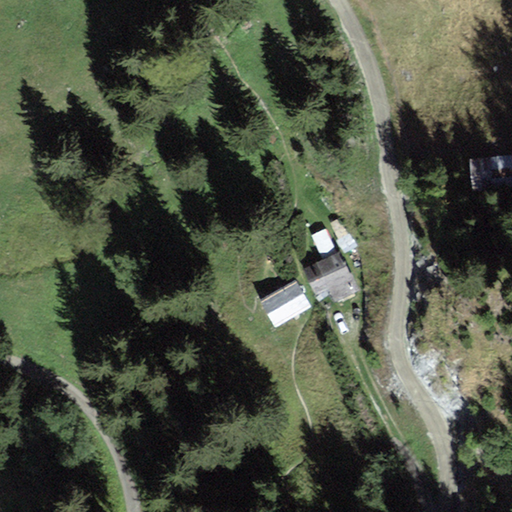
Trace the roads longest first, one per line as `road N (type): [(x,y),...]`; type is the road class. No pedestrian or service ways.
road 1 (track): [(446,511),(449,453),(395,346),(398,212),(371,71),(334,0)]
road 2 (track): [(0,355),(64,384),(103,413),(131,474),(136,511)]
